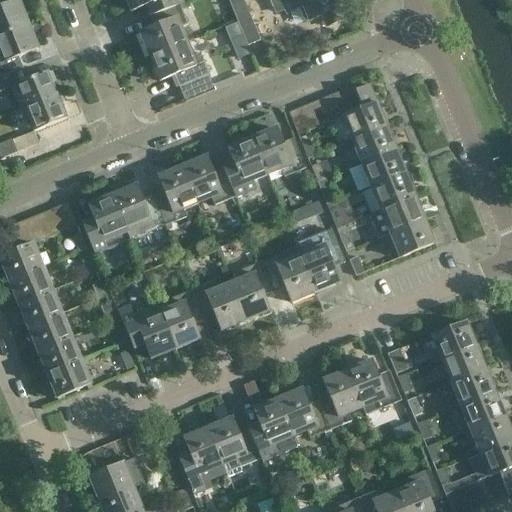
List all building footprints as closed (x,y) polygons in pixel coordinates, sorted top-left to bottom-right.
[(122,0),(128,14),(143,8),(148,19),(183,4),(182,0),(122,0)] [(227,0),(247,48),(260,42),(242,0),(227,0)] [(268,0),(275,16),(285,12),(285,13),(301,7),(303,10),(299,11),(304,23),(320,17),(325,29),(340,23),(335,11),(336,10),(331,0),(268,0)] [(0,8),(0,36),(26,26),(16,2),(0,8)] [(183,4),(148,19),(152,29),(137,35),(147,59),(184,44),(178,30),(186,27),(180,13),(189,10),(186,3),(183,4)] [(26,26),(0,36),(0,64),(36,50),(26,26)] [(184,44),(147,59),(157,84),(172,78),(182,102),(212,90),(198,56),(190,59),(184,44)] [(12,87),(22,110),(55,97),(46,73),(12,87)] [(368,88),(354,94),(361,111),(350,116),(340,120),(340,121),(351,144),(386,130),(368,88)] [(354,94),(352,89),(341,93),(350,116),(361,111),(354,94)] [(341,93),(331,98),(340,120),(350,116),(341,93)] [(55,97),(22,110),(31,134),(65,120),(55,97)] [(340,120),(331,98),(320,102),(329,125),(340,121),(340,120)] [(329,125),(320,102),(310,106),(319,129),(329,125)] [(319,129),(310,106),(299,111),(309,133),(319,129)] [(309,133),(299,111),(288,115),(298,138),(309,133)] [(275,130),(250,140),(265,178),(281,171),(284,179),(304,171),(295,147),(284,152),(275,130)] [(386,130),(351,144),(360,167),(376,161),(395,153),(386,130)] [(227,150),(232,161),(236,171),(224,176),(233,199),(256,190),(253,183),(265,178),(250,140),(227,150)] [(0,161),(1,161),(17,154),(12,141),(0,146),(0,161)] [(301,145),(307,161),(308,161),(316,157),(309,141),(301,145)] [(395,153),(376,161),(360,167),(370,191),(405,176),(395,153)] [(214,180),(206,161),(205,159),(181,169),(196,206),(210,200),(213,207),(233,199),(224,176),(214,180)] [(317,185),(326,182),(319,164),(310,168),(317,185)] [(166,200),(154,204),(164,227),(186,219),(183,211),(196,206),(181,169),(157,178),(166,200)] [(405,176),(370,191),(379,214),(414,200),(405,176)] [(327,208),(335,204),(326,182),(317,185),(327,208)] [(136,187),(111,197),(126,234),(140,228),(143,236),(164,227),(154,204),(145,208),(136,187)] [(81,226),(93,256),(129,242),(126,234),(111,197),(87,207),(93,221),(81,226)] [(414,200),(379,214),(389,237),(424,223),(414,200)] [(299,223),(324,210),(320,204),(296,216),(299,223)] [(327,208),(336,231),(345,227),(335,204),(327,208)] [(66,205),(55,209),(65,232),(76,228),(66,205)] [(55,209),(45,214),(54,237),(65,232),(55,209)] [(54,237),(45,214),(34,218),(43,241),(54,237)] [(43,241),(34,218),(23,222),(33,245),(43,241)] [(33,245),(23,222),(13,227),(22,249),(32,246),(33,245)] [(424,223),(389,237),(399,261),(433,247),(424,223)] [(291,239),(298,257),(313,295),(338,285),(329,263),(340,259),(331,235),(326,225),(291,239)] [(13,227),(2,231),(1,231),(11,253),(22,249),(13,227)] [(80,235),(79,236),(71,239),(78,255),(87,251),(80,235)] [(348,235),(339,238),(346,254),(354,250),(348,235)] [(32,246),(22,249),(11,253),(0,257),(0,264),(8,283),(41,269),(32,246)] [(282,255),(260,264),(270,288),(281,283),(290,304),(313,295),(298,257),(285,263),(282,255)] [(90,258),(89,259),(81,262),(88,278),(96,274),(90,258)] [(349,262),(355,278),(364,275),(357,258),(349,262)] [(243,280),(228,285),(244,323),(269,313),(260,291),(270,288),(260,264),(240,272),(243,280)] [(41,269),(8,283),(17,306),(51,292),(41,269)] [(99,282),(98,282),(91,285),(97,301),(106,297),(99,282)] [(212,284),(191,292),(200,316),(211,311),(220,333),(244,323),(228,285),(215,291),(212,284)] [(51,292),(17,306),(27,329),(60,316),(51,292)] [(172,309),(159,314),(174,352),(199,342),(190,320),(200,316),(191,292),(169,301),(172,309)] [(109,305),(108,305),(100,309),(107,325),(115,321),(109,305)] [(142,312),(120,321),(130,345),(141,340),(149,361),(174,352),(159,314),(145,320),(142,312)] [(60,316),(27,329),(36,353),(70,339),(60,316)] [(465,325),(431,339),(441,363),(475,349),(465,325)] [(125,345),(118,328),(109,332),(116,348),(125,345)] [(70,339),(36,353),(46,376),(80,362),(70,339)] [(475,349),(441,363),(451,386),(485,372),(475,349)] [(408,371),(400,351),(399,351),(387,355),(395,376),(408,371)] [(134,368),(128,352),(119,355),(126,371),(134,368)] [(80,362),(46,376),(56,400),(89,386),(80,362)] [(370,363),(346,373),(361,411),(375,405),(378,412),(400,403),(390,380),(379,385),(370,363)] [(485,372),(451,386),(460,409),(494,395),(485,372)] [(331,405),(320,409),(332,439),(333,438),(331,432),(351,424),(348,416),(361,411),(346,373),(322,383),(331,405)] [(405,376),(397,379),(403,395),(412,392),(405,376)] [(300,392),(277,402),(292,439),(306,433),(309,441),(324,435),(326,441),(332,439),(320,409),(309,414),(300,392)] [(494,395),(460,409),(470,432),(504,418),(494,395)] [(416,427),(425,424),(415,399),(406,402),(416,427)] [(292,439),(277,402),(252,412),(261,434),(251,438),(260,461),(261,463),(296,449),(292,439)] [(511,438),(504,418),(470,432),(479,456),(511,442),(511,438)] [(260,461),(251,438),(239,442),(230,420),(207,430),(223,468),(225,475),(260,461)] [(416,427),(422,442),(431,439),(425,424),(416,427)] [(190,462),(181,466),(190,489),(211,481),(208,474),(223,468),(207,430),(181,440),(190,462)] [(511,496),(511,442),(479,456),(488,478),(498,476),(507,498),(511,496)] [(176,468),(167,446),(158,450),(167,472),(176,468)] [(434,446),(425,449),(432,465),(441,462),(434,446)] [(87,478),(97,502),(131,489),(121,465),(87,478)] [(444,469),(435,473),(444,496),(455,492),(466,487),(470,486),(467,478),(450,484),(444,469)] [(176,470),(168,474),(174,489),(183,486),(176,470)] [(409,488),(395,493),(402,511),(431,511),(426,499),(437,494),(427,471),(406,480),(409,488)] [(489,480),(488,478),(497,502),(507,498),(498,476),(489,480)] [(497,502),(488,478),(477,483),(487,507),(497,502)] [(487,507),(477,483),(470,486),(466,487),(476,511),(487,507)] [(466,487),(455,492),(463,511),(473,511),(476,511),(466,487)] [(131,489),(97,502),(101,511),(140,511),(131,489)] [(379,492),(357,500),(362,511),(402,511),(395,493),(382,499),(379,492)] [(463,511),(455,492),(444,496),(450,511),(463,511)] [(337,511),(362,511),(357,500),(337,509),(337,511)] [(183,511),(193,511),(189,501),(181,505),(183,511)]
